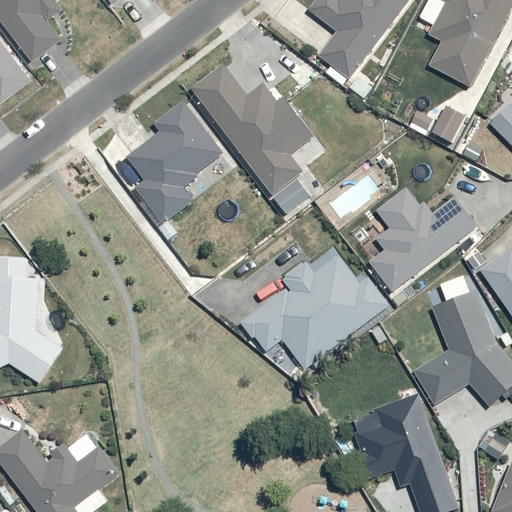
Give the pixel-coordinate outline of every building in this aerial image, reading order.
[(0,0),(0,13),(33,57),(62,36),(48,20),(65,9),(58,0),(0,0)] [(414,0),(318,0),(309,10),(341,33),(323,58),(351,81),(414,0)] [(433,68),(473,87),(511,14),(511,0),(442,0),(449,3),(433,36),(445,41),(433,68)] [(34,81),(0,36),(0,94),(6,102),(34,81)] [(227,66),(194,90),(275,195),(305,174),(295,158),(318,140),(288,99),(279,104),(266,86),(250,96),(227,66)] [(139,188),(166,226),(196,204),(182,185),(228,155),(186,102),(157,122),(163,132),(129,159),(147,182),(139,188)] [(470,118),(448,106),(433,134),(455,145),(470,118)] [(511,107),(491,127),(511,146),(511,107)] [(434,118),(419,111),(411,126),(426,133),(434,118)] [(373,264),(394,292),(480,229),(458,199),(433,219),(411,190),(380,213),(393,229),(380,240),(389,253),(373,264)] [(511,251),(481,272),(511,315),(511,251)] [(284,341),(308,370),(391,306),(372,279),(363,286),(342,258),(317,276),(310,263),(288,282),(293,290),(245,324),(266,354),(284,341)] [(0,372),(12,367),(44,385),(66,351),(39,333),(42,281),(30,280),(31,262),(0,260),(0,372)] [(417,372),(438,406),(473,385),(493,409),(511,394),(511,359),(500,346),(480,292),(437,309),(451,351),(417,372)] [(422,511),(456,511),(461,511),(423,396),(380,411),(386,429),(360,436),(375,480),(397,474),(403,489),(414,484),(422,511)] [(510,445),(488,430),(477,446),(500,461),(510,445)] [(0,452),(0,459),(38,511),(80,511),(79,511),(125,475),(101,448),(82,465),(69,446),(49,461),(25,431),(0,452)] [(511,511),(511,472),(495,511),(511,511)]
